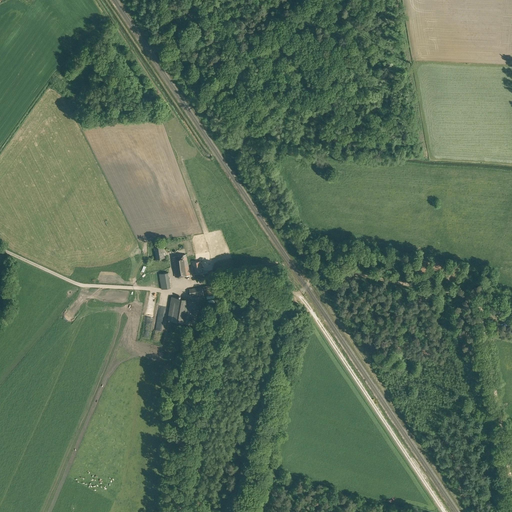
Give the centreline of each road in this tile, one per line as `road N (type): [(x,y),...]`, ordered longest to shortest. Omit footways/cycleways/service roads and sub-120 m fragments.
road 1 (track): [(444,511),(298,294)]
road 2 (track): [(511,497),(482,297)]
road 3 (track): [(314,272),(321,266),(482,297)]
